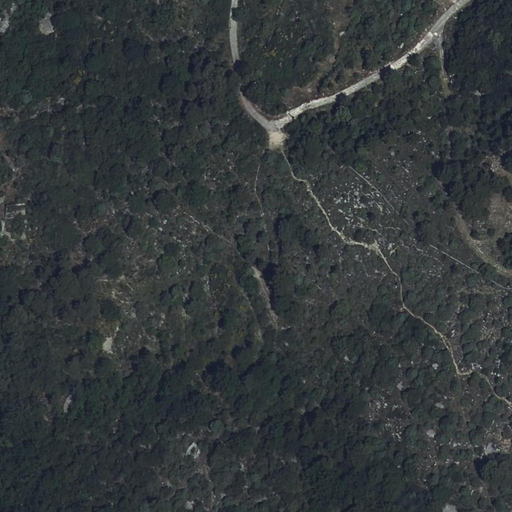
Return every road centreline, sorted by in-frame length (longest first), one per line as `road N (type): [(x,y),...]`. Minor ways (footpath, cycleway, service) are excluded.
road 1 (track): [(469,0),(387,71),(275,125)]
road 2 (unclassified): [(275,125),(246,105),(236,70),(235,0)]
